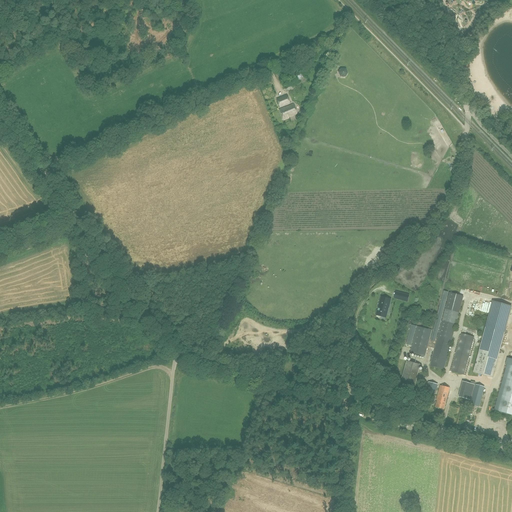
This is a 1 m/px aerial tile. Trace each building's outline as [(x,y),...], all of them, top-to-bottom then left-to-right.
[(460,62),(462,70),(468,68),(466,60),(460,62)] [(343,70),(340,74),(343,78),(348,78),(350,74),(348,70),(343,70)] [(300,81),(303,77),(302,72),(297,72),(293,75),(295,80),(300,81)] [(286,95),(276,99),(280,107),(289,103),(286,95)] [(293,104),(279,110),(283,120),(289,118),(288,117),(297,113),(293,104)] [(430,366),(444,369),(463,296),(449,293),(430,366)] [(402,295),(400,302),(407,304),(409,297),(402,295)] [(387,316),(393,317),(393,316),(397,317),(400,303),(391,301),(387,316)] [(492,377),(504,333),(511,307),(492,302),(485,327),(473,372),(492,377)] [(417,327),(410,353),(425,357),(431,330),(417,327)] [(451,372),(464,375),(474,337),(461,334),(451,372)] [(511,360),(507,359),(493,410),(511,414),(511,360)] [(415,384),(420,365),(406,361),(401,380),(415,384)] [(463,381),(459,397),(470,400),(474,384),(463,381)] [(479,406),(484,387),(476,385),(471,404),(479,406)] [(444,410),(450,388),(441,386),(438,397),(439,398),(436,408),(444,410)]
